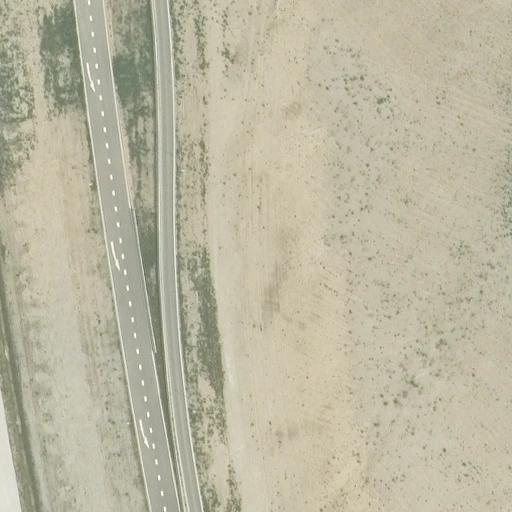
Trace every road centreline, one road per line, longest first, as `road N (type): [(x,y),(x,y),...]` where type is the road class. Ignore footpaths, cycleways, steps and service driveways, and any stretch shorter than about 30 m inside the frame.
road 1 (unclassified): [(94,0),(122,228),(172,511)]
road 2 (unclassified): [(194,511),(167,304),(158,0)]
road 3 (unclassified): [(0,29),(72,511)]
